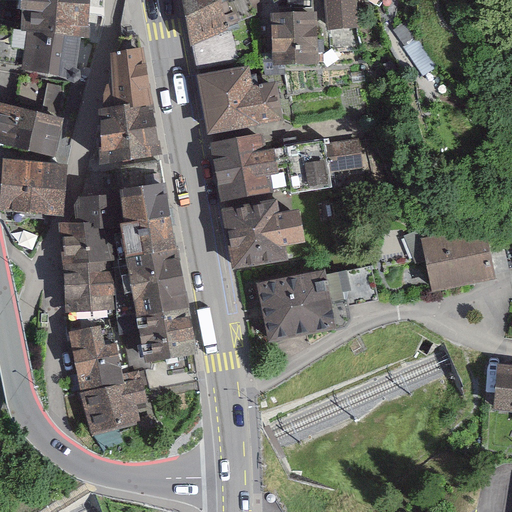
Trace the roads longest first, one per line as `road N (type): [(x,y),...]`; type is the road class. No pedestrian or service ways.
road 1 (primary): [(158,0),(224,361),(235,475)]
road 2 (unclassified): [(113,0),(56,246),(1,378)]
road 3 (tertiary): [(0,285),(26,409),(63,450),(128,477),(235,475)]
